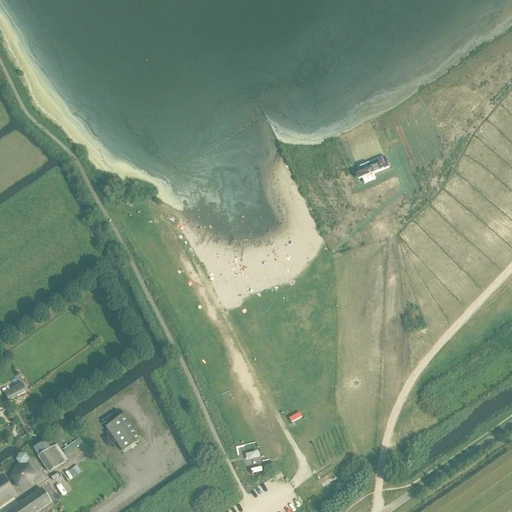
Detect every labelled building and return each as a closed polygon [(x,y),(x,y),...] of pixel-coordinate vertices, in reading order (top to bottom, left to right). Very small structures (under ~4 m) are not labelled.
[(374,174),(389,168),(385,157),(358,168),(360,173),(356,174),(359,180),(362,179),(364,184),(376,179),(374,174)] [(9,401),(27,392),(22,383),(4,393),(9,401)] [(299,412),(288,418),(291,423),(302,417),(299,412)] [(123,452),(140,441),(123,416),(106,428),(123,452)] [(66,454),(83,443),(80,438),(63,449),(66,454)] [(49,473),(65,462),(54,447),(39,458),(49,473)] [(28,484),(32,476),(27,468),(18,469),(13,477),(18,485),(28,484)] [(0,507),(16,497),(2,477),(0,478),(0,507)] [(38,511),(51,504),(41,490),(8,511),(38,511)]
